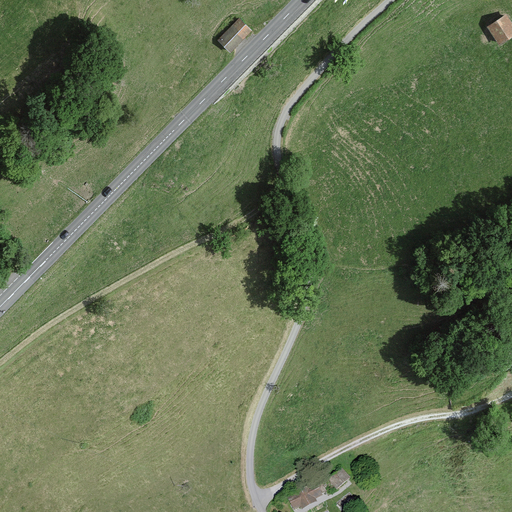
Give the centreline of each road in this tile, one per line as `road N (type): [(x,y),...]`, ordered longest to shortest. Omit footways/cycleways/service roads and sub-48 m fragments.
road 1 (residential): [(388,0),(280,121),(280,170),(308,233),(313,278),(252,436),(250,481),(260,511)]
road 2 (primary): [(0,305),(301,0)]
